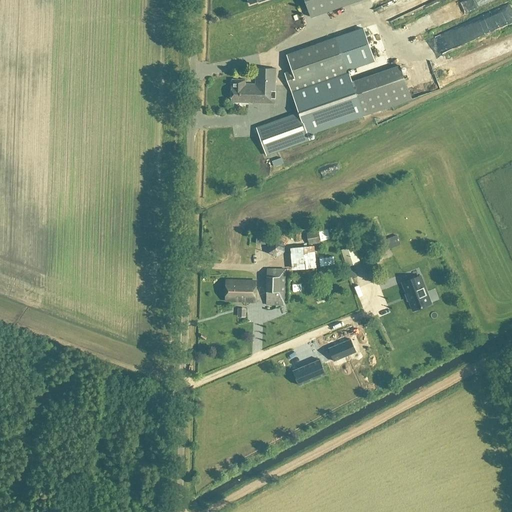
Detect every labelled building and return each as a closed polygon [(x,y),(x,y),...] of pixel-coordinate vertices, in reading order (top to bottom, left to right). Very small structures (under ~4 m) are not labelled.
[(304,0),(311,18),(361,0),(304,0)] [(439,51),(506,26),(501,14),(506,12),(510,24),(511,22),(511,6),(511,5),(433,34),(439,51)] [(363,28),(336,38),(347,71),(375,62),(363,28)] [(398,66),(351,82),(336,38),(287,55),(292,70),(285,73),(299,113),(306,135),(307,135),(410,99),(398,66)] [(276,68),(255,68),(255,84),(245,84),(245,80),(231,80),(230,102),(274,104),(276,68)] [(299,113),(257,128),(267,156),(309,140),(307,135),(306,135),(299,113)] [(306,234),(309,244),(309,246),(319,244),(317,232),(306,234)] [(267,253),(276,257),(284,251),(283,242),(274,238),(267,243),(267,253)] [(359,263),(354,246),(342,250),(351,278),(357,276),(354,265),(359,263)] [(227,265),(258,265),(258,256),(227,256),(227,265)] [(267,268),(266,304),(265,306),(285,306),(285,305),(285,295),(287,295),(287,276),(285,276),(285,269),(267,268)] [(410,300),(409,300),(414,311),(430,304),(420,276),(403,283),(407,294),(408,294),(410,300)] [(225,300),(255,301),(256,280),(226,279),(225,300)] [(399,340),(404,338),(399,329),(395,331),(399,340)] [(373,349),(381,346),(377,335),(369,338),(373,349)] [(356,352),(351,339),(328,349),(334,361),(356,352)] [(430,365),(439,362),(434,348),(425,351),(430,365)] [(326,374),(320,360),(293,371),(299,385),(326,374)] [(372,378),(374,388),(384,386),(381,376),(372,378)] [(361,388),(353,389),(355,399),(362,398),(361,388)] [(344,397),(334,402),(338,409),(348,404),(344,397)] [(320,404),(311,408),(318,421),(326,416),(320,404)] [(214,419),(214,409),(204,409),(204,419),(214,419)] [(301,428),(310,424),(306,414),(296,419),(301,428)] [(239,416),(231,417),(232,425),(240,424),(239,416)] [(280,428),(284,437),(290,434),(286,425),(280,428)] [(218,440),(218,429),(203,429),(204,440),(218,440)]
